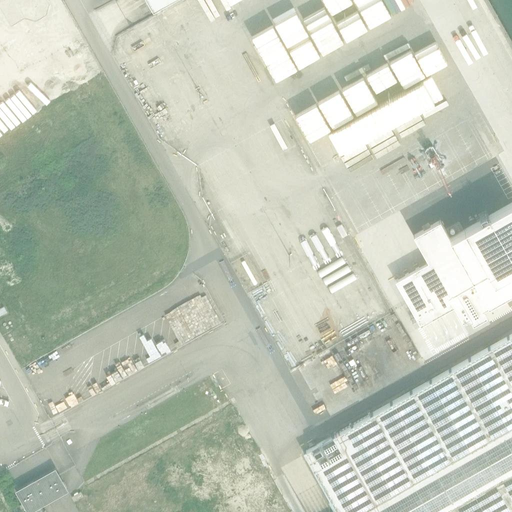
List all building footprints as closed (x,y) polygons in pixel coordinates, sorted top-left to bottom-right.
[(145,0),(153,12),(174,0),(145,0)] [(350,16),(360,12),(358,6),(348,10),(350,16)] [(336,15),(314,28),(321,39),(343,25),(336,15)] [(148,74),(136,79),(144,100),(156,96),(148,74)] [(163,128),(170,124),(160,105),(152,110),(163,128)] [(394,168),(404,188),(426,178),(417,158),(394,168)] [(451,275),(511,240),(511,207),(487,163),(411,206),(451,275)] [(394,309),(413,298),(373,227),(353,238),(394,309)] [(511,511),(511,333),(303,452),(336,511),(511,511)] [(22,365),(34,358),(23,337),(10,344),(22,365)] [(30,381),(57,366),(51,355),(25,370),(30,381)] [(324,413),(349,399),(324,355),(300,369),(324,413)] [(293,511),(240,401),(83,475),(100,511),(293,511)] [(32,511),(40,511),(37,506),(65,489),(54,470),(18,491),(29,510),(31,509),(32,511)]
